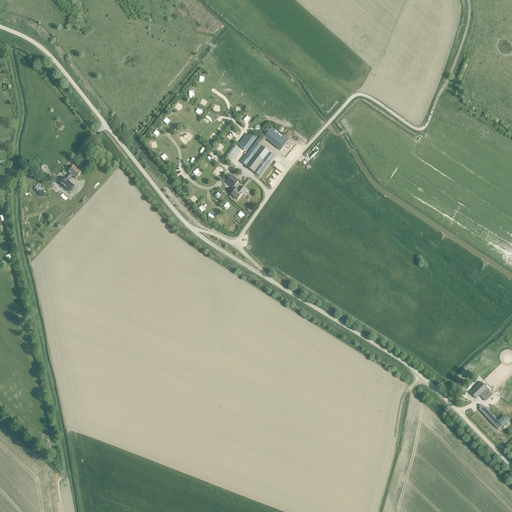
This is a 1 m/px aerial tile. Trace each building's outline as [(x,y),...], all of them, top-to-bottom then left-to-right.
[(280,151),(288,140),(272,128),(270,130),(264,138),(265,139),(280,151)] [(256,143),(241,162),(259,177),(274,157),(256,143)] [(235,146),(225,158),(231,162),(240,150),(235,146)] [(72,166),(68,172),(76,179),(81,173),(72,166)] [(230,176),(225,182),(232,188),(233,187),(235,188),(230,194),(237,200),(242,194),(246,190),(242,186),(241,187),(237,184),(234,187),(233,186),(237,181),(235,179),(234,180),(230,176)] [(481,382),(470,393),(476,399),(481,393),(486,398),(492,393),(487,388),(481,382)] [(451,398),(458,406),(463,402),(456,394),(451,398)] [(480,405),(479,407),(480,408),(479,410),(498,430),(508,421),(504,416),(498,422),(495,419),(492,416),(487,411),(486,410),(483,406),(482,406),(480,405)]
